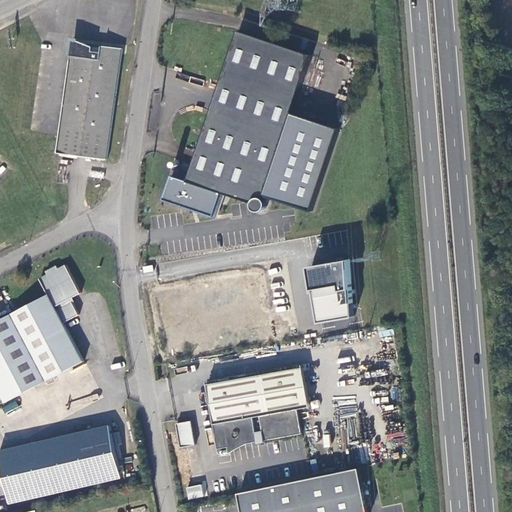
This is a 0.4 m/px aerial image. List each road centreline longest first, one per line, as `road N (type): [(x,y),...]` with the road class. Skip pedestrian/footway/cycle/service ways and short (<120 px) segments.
road 1 (trunk): [(418,0),(461,511)]
road 2 (trunk): [(484,511),(443,0)]
road 3 (unclassified): [(127,219),(130,289),(170,511)]
road 4 (unclassified): [(154,0),(127,219)]
road 5 (unclassified): [(127,219),(80,225),(0,265)]
